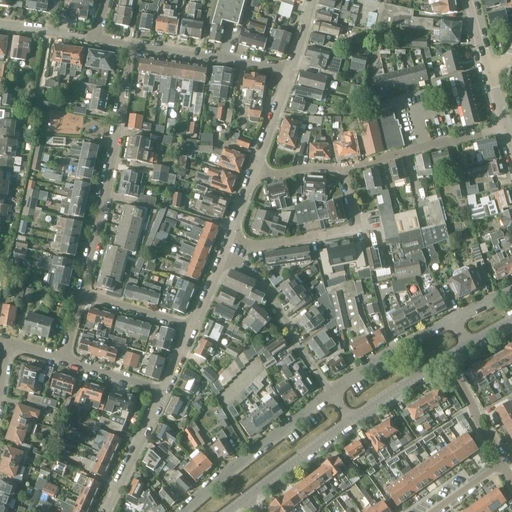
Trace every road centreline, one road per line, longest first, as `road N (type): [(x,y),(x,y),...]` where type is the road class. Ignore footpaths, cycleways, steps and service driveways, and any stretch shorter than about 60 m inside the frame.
road 1 (residential): [(82,295),(129,45)]
road 2 (residential): [(183,511),(330,393)]
road 3 (residential): [(230,236),(263,245),(353,226),(342,169)]
road 4 (residential): [(330,393),(254,272),(221,256)]
road 5 (residential): [(230,236),(289,70)]
road 6 (residential): [(289,70),(129,45)]
road 7 (residential): [(330,393),(452,316)]
road 8 (residential): [(106,511),(160,392)]
road 9 (tertiary): [(246,497),(349,420)]
